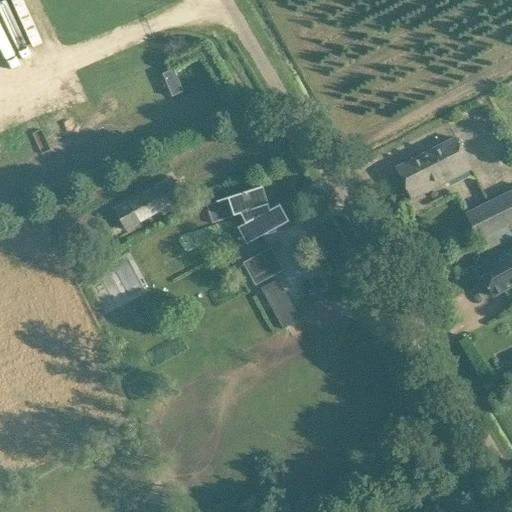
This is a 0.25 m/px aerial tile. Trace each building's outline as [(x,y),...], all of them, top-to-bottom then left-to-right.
[(174,69),(162,74),(172,97),(183,92),(174,69)] [(445,175),(468,163),(455,138),(396,168),(408,193),(423,185),(427,192),(448,181),(445,175)] [(127,230),(182,198),(170,177),(114,209),(127,230)] [(237,228),(247,245),(263,236),(264,236),(276,232),(276,230),(289,222),(280,205),(270,210),(262,187),(206,206),(212,224),(241,215),(246,224),(237,228)] [(511,192),(466,216),(478,241),(479,243),(483,250),(502,241),(497,231),(510,225),(511,224),(511,192)] [(243,263),(255,286),(283,271),(271,248),(243,263)] [(493,297),(511,286),(511,250),(511,251),(478,269),(493,297)] [(262,286),(265,292),(284,327),(301,318),(279,277),(262,286)]
